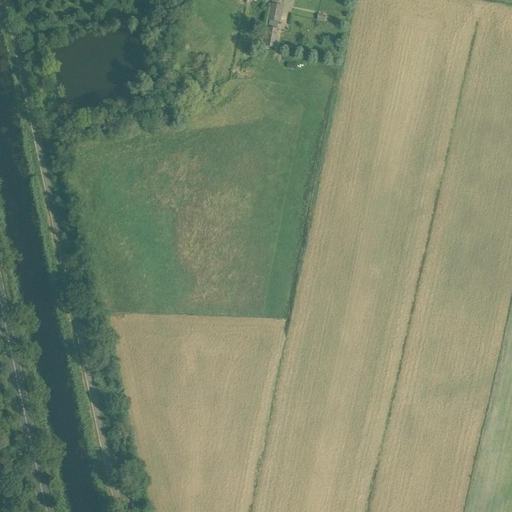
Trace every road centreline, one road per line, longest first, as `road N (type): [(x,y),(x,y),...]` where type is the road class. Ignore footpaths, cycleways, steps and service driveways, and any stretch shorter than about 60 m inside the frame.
road 1 (unclassified): [(6,0),(121,511)]
road 2 (primary): [(43,511),(0,310)]
